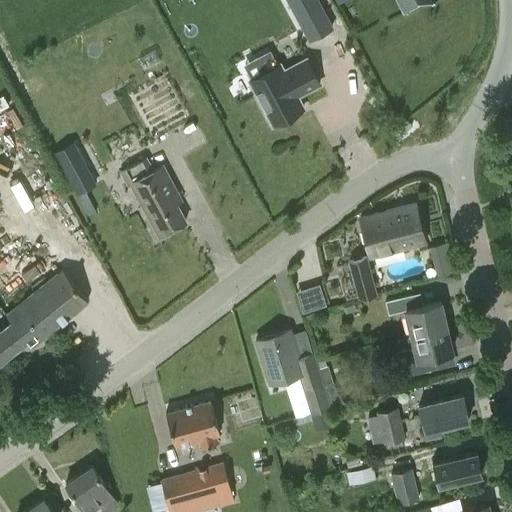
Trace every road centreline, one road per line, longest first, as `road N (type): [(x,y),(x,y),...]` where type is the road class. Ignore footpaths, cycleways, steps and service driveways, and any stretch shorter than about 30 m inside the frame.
road 1 (residential): [(0,455),(402,161),(452,153)]
road 2 (residential): [(511,394),(452,153)]
